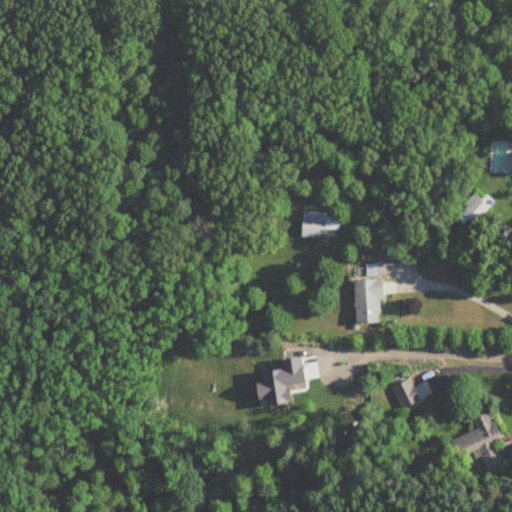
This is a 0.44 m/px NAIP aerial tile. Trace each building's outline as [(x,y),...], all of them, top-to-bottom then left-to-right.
[(491,209),(478,197),(462,215),(475,227),(491,209)] [(341,216),(304,214),(303,239),(326,240),(327,231),(340,232),(341,216)] [(357,280),(359,325),(385,324),(384,280),(357,280)] [(403,411),(423,402),(414,381),(394,389),(403,411)] [(476,420),(480,432),(455,440),(461,458),(482,451),(490,472),(506,466),(497,442),(503,440),(494,413),(476,420)]
